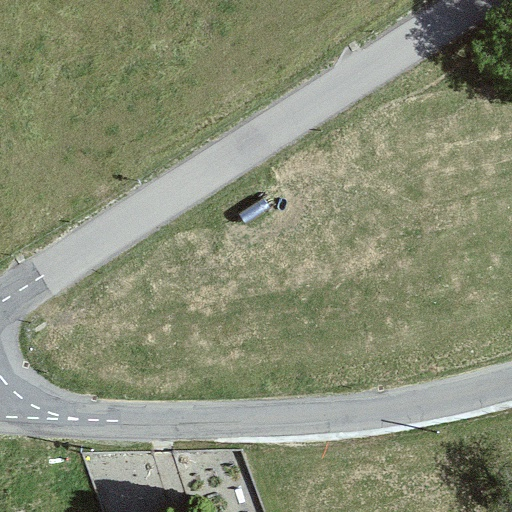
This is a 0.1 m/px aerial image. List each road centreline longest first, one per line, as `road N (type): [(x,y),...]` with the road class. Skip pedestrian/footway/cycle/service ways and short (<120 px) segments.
road 1 (unclassified): [(0,311),(488,0)]
road 2 (tertiary): [(14,426),(58,433),(395,433),(511,401)]
